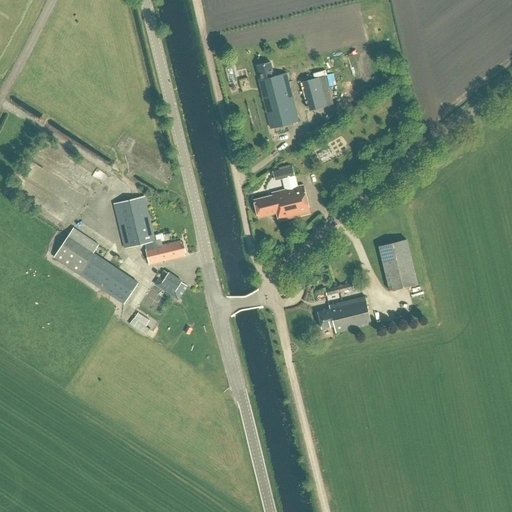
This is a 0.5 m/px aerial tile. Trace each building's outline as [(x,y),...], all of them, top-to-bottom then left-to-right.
[(275,77),(271,63),(257,66),(261,80),(258,81),(271,129),(298,122),(286,74),(275,77)] [(252,86),(251,72),(242,73),(244,87),(252,86)] [(311,110),(328,106),(320,77),(303,81),(311,110)] [(247,104),(261,103),(259,86),(246,87),(247,104)] [(270,162),(281,153),(278,149),(266,157),(270,162)] [(35,150),(27,161),(48,177),(56,166),(35,150)] [(274,180),(282,178),(284,189),(272,193),(273,197),(255,201),(259,218),(277,214),(279,221),(309,213),(302,185),(298,186),(295,176),(294,176),(292,166),(272,170),(274,180)] [(154,246),(153,241),(155,240),(144,196),(115,203),(125,248),(145,242),(146,248),(145,248),(149,263),(184,254),(183,252),(185,251),(182,242),(181,242),(180,240),(154,246)] [(124,304),(138,284),(93,254),(99,245),(73,228),(54,257),(124,304)] [(389,289),(417,283),(407,239),(379,246),(389,289)] [(184,278),(171,270),(168,274),(164,271),(154,285),(178,301),(188,287),(181,282),(184,278)] [(327,295),(354,288),(352,282),(326,288),(327,295)] [(371,322),(365,295),(329,303),(331,308),(319,311),(322,328),(335,325),(336,330),(371,322)] [(146,336),(150,329),(146,327),(150,321),(137,313),(129,325),(146,336)]
